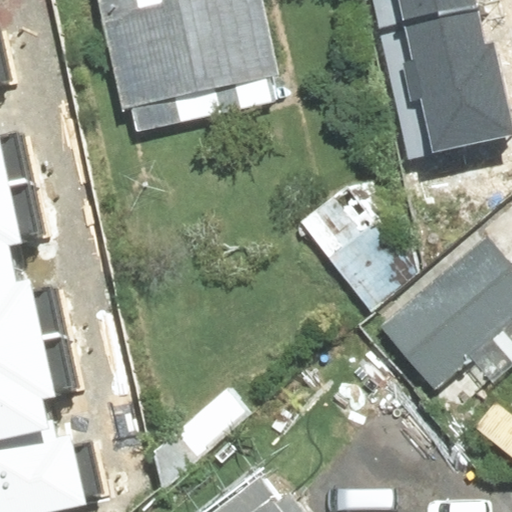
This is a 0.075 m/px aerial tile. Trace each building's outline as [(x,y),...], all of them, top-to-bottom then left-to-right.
[(95,0),(122,116),(132,114),(137,137),(285,103),(261,0),(95,0)] [(369,0),(375,22),(476,1),(475,0),(369,0)] [(379,33),(407,162),(511,139),(511,117),(496,41),(486,43),(479,12),(379,33)] [(0,511),(94,494),(0,16),(0,15),(0,511)] [(370,177),(310,227),(387,318),(447,267),(370,177)] [(511,342),(511,253),(503,242),(397,329),(450,394),(511,342)] [(238,385),(161,451),(168,496),(263,415),(238,385)] [(297,511),(268,476),(223,511),(297,511)]
